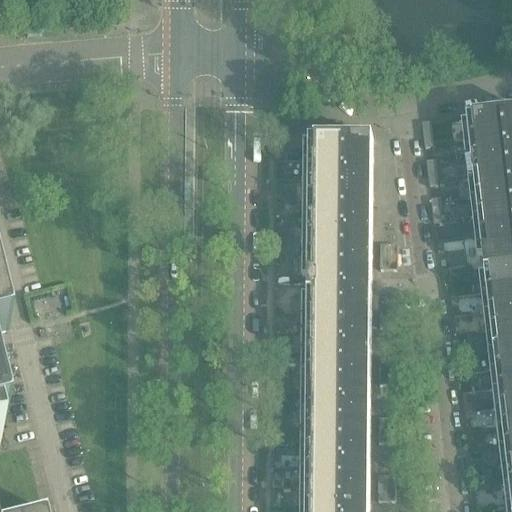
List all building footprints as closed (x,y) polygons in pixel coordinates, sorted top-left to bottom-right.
[(511,511),(511,117),(507,118),(461,124),(462,125),(478,259),(484,258),(486,276),(480,277),(506,511),(511,511)] [(431,125),(422,126),(425,152),(434,150),(431,125)] [(369,511),(371,407),(372,284),(374,144),(348,144),(304,143),(304,145),(303,280),(309,280),(309,297),(303,297),(300,511),(369,511)] [(436,163),(427,164),(430,190),(438,189),(436,163)] [(439,202),(431,203),(434,228),(443,227),(439,202)] [(380,248),(380,273),(397,273),(397,248),(380,248)] [(464,253),(448,255),(448,256),(449,269),(452,270),(466,269),(464,253)] [(380,318),(380,331),(397,331),(397,318),(380,318)] [(379,363),(379,388),(396,389),(396,371),(396,363),(379,363)] [(469,383),(460,384),(462,396),(466,396),(471,395),(469,383)] [(466,396),(462,396),(464,416),(472,415),(471,405),(467,405),(466,396)] [(379,421),(378,446),(395,447),(396,422),(379,421)] [(377,478),(376,504),(393,504),(394,479),(377,478)] [(283,482),(273,482),(273,490),(283,490),(283,482)]
